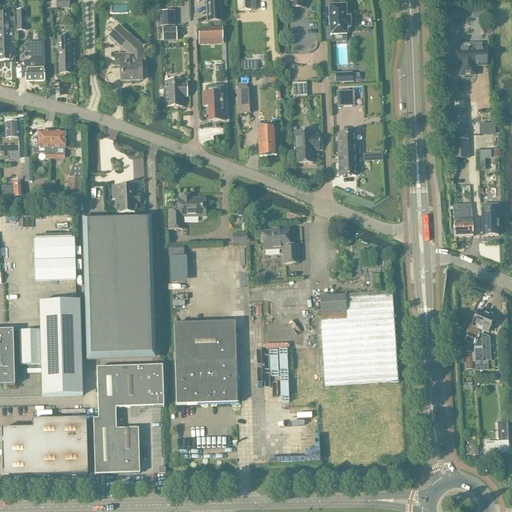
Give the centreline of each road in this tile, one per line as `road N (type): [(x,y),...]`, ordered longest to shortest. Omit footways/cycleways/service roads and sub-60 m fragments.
road 1 (residential): [(327,205),(0,92)]
road 2 (tertiary): [(446,483),(436,455),(421,258)]
road 3 (tertiary): [(419,227),(408,0)]
road 4 (tertiary): [(213,504),(429,504)]
road 5 (tertiary): [(0,510),(213,504)]
road 6 (residential): [(327,205),(321,60),(281,60)]
road 7 (unknown): [(244,417),(243,321),(210,266)]
road 8 (unknown): [(0,406),(84,401),(92,361)]
